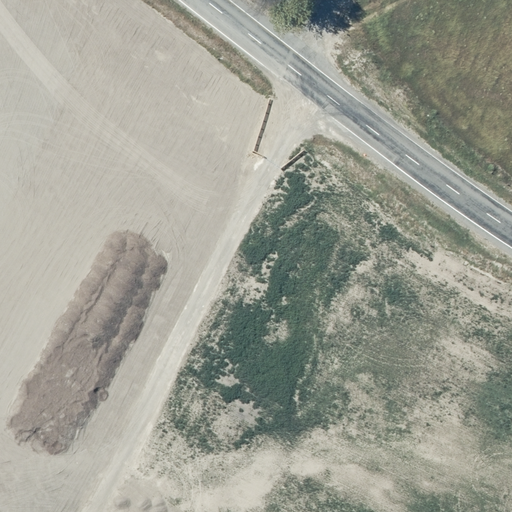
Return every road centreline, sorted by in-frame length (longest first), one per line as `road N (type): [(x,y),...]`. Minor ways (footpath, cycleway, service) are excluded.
road 1 (unknown): [(307,86),(100,498)]
road 2 (tertiary): [(511,232),(398,157),(196,0)]
